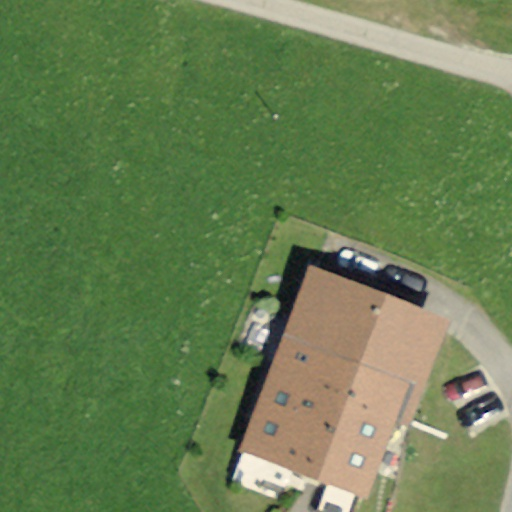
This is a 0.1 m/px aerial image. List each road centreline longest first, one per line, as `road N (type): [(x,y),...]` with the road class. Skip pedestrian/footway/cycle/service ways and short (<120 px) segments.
road 1 (track): [(246,0),(511,70)]
road 2 (residential): [(511,372),(474,319),(349,260)]
